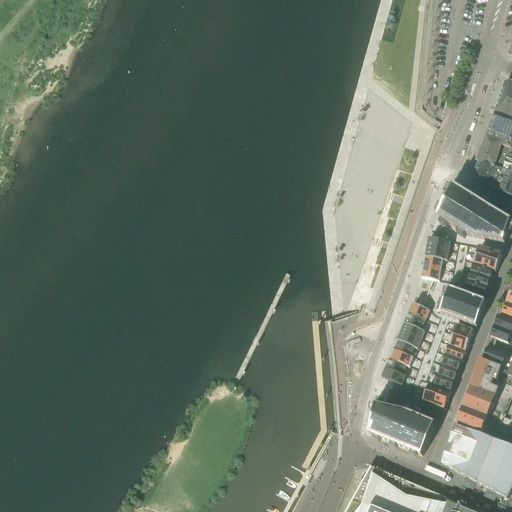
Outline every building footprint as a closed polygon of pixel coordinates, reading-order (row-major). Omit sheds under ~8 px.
[(459,34),(452,63),(464,66),(471,37),(459,34)] [(511,83),(510,82),(505,84),(499,105),(495,115),(511,120),(511,83)] [(511,120),(495,115),(487,137),(504,143),(502,147),(511,150),(511,120)] [(474,160),(484,130),(469,125),(459,154),(474,160)] [(504,143),(487,137),(482,150),(507,159),(511,150),(502,147),(504,143)] [(502,171),(506,161),(507,159),(482,150),(477,162),(480,163),(501,170),(502,171)] [(502,171),(511,174),(511,162),(506,161),(502,171)] [(473,178),(493,187),(501,170),(480,163),(473,178)] [(511,174),(502,171),(501,170),(493,187),(511,196),(511,174)] [(451,226),(505,244),(511,222),(511,221),(455,187),(440,219),(451,226)] [(445,237),(427,234),(418,282),(435,285),(445,237)] [(468,291),(488,297),(502,256),(482,250),(468,291)] [(442,314),(477,327),(486,303),(451,290),(442,314)] [(511,290),(503,315),(511,318),(511,290)] [(435,313),(414,304),(383,378),(404,387),(435,313)] [(509,345),(511,335),(511,321),(499,317),(491,338),(509,345)] [(445,409),(474,332),(452,324),(423,401),(445,409)] [(502,370),(507,356),(487,349),(482,363),(502,370)] [(498,382),(502,370),(482,363),(458,423),(471,428),(483,433),(485,427),(499,390),(492,387),(495,380),(498,382)] [(405,413),(404,415),(402,414),(393,410),(377,407),(370,436),(423,458),(437,425),(434,424),(410,414),(405,413)] [(511,494),(511,448),(457,427),(442,466),(508,501),(511,494)] [(391,478),(379,473),(369,469),(345,511),(439,511),(442,505),(444,501),(445,499),(392,478),(391,478)] [(474,511),(456,504),(456,505),(444,501),(442,505),(439,511),(474,511)]
